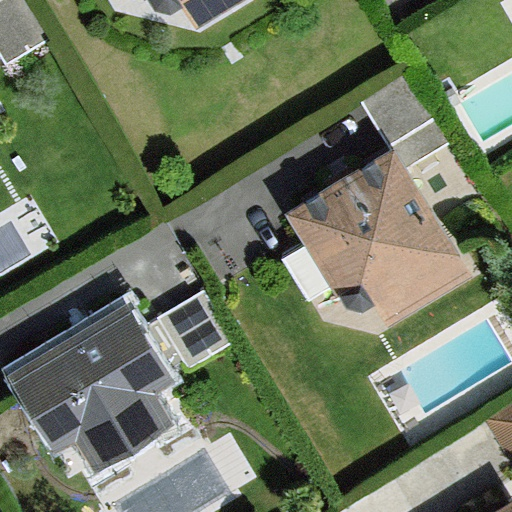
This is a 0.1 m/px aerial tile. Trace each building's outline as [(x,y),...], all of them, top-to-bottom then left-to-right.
[(32,0),(0,0),(0,50),(4,58),(51,30),(32,0)] [(387,138),(284,202),(328,277),(358,270),(385,313),(464,263),(398,161),(442,136),(400,64),(357,93),(387,138)] [(204,286),(158,313),(182,353),(187,361),(233,334),(204,286)] [(141,323),(123,294),(10,360),(51,431),(74,417),(94,451),(160,413),(140,378),(165,363),(141,323)] [(141,323),(165,363),(182,353),(158,313),(141,323)] [(511,398),(490,411),(511,449),(511,398)] [(511,511),(511,490),(509,485),(464,511),(511,511)]
